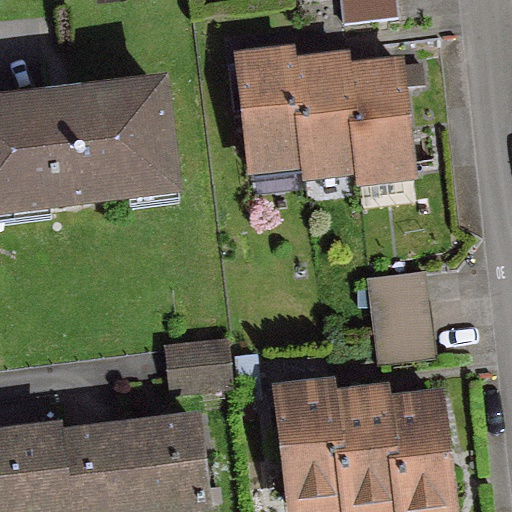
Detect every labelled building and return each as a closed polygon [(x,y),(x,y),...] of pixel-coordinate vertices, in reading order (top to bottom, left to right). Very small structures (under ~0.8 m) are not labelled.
[(338,29),(395,22),(392,0),(347,0),(335,1),(338,29)] [(352,179),(354,179),(341,63),(290,69),(289,57),(287,58),(300,174),(351,168),(352,179)] [(298,174),(300,174),(287,58),(233,64),(245,168),(297,162),(298,174)] [(343,63),(341,63),(354,179),(408,173),(395,69),(344,75),(343,63)] [(39,98),(40,107),(0,112),(0,214),(167,194),(155,93),(63,105),(64,112),(45,114),(42,97),(39,98)] [(420,277),(364,283),(367,312),(423,305),(420,277)] [(367,312),(370,339),(427,332),(423,305),(367,312)] [(374,367),(430,361),(427,332),(370,339),(374,367)] [(222,345),(162,351),(165,381),(225,375),(222,345)] [(338,511),(341,511),(327,394),(273,401),(286,505),(337,499),(338,511)] [(391,511),(393,511),(380,400),(330,406),(329,394),(327,394),(341,511),(391,505),(391,511)] [(383,400),(380,400),(393,511),(432,511),(448,510),(435,406),(384,412),(383,400)] [(119,437),(128,511),(166,511),(203,508),(192,428),(119,437)] [(56,436),(55,437),(63,511),(128,511),(119,437),(57,444),(56,436)] [(63,511),(55,437),(0,443),(0,511),(63,511)]
